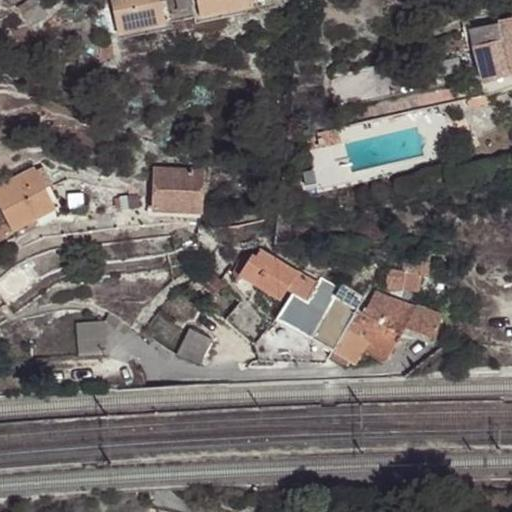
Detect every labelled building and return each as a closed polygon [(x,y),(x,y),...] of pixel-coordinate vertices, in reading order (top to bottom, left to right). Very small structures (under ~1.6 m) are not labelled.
[(34,0),(30,0),(17,10),(30,27),(46,16),(34,0)] [(165,23),(165,6),(163,0),(111,0),(117,33),(146,23),(165,23)] [(253,3),(252,0),(196,0),(199,14),(253,3)] [(506,74),(511,71),(511,17),(500,20),(502,41),(506,74)] [(469,25),(473,46),(502,41),(500,20),(469,25)] [(473,46),(474,49),(480,83),(506,74),(502,41),(473,46)] [(483,103),(482,96),(461,101),(463,108),(483,103)] [(311,153),(343,146),(339,129),(307,136),(311,153)] [(38,160),(31,165),(41,181),(48,177),(38,160)] [(0,209),(5,218),(10,227),(53,201),(41,181),(31,165),(0,183),(0,209)] [(200,170),(152,167),(151,208),(192,210),(198,210),(200,170)] [(114,196),(115,207),(126,205),(125,195),(114,196)] [(5,218),(0,222),(0,235),(10,227),(5,218)] [(252,254),(246,251),(234,269),(240,274),(252,254)] [(260,253),(257,257),(269,264),(273,257),(260,253)] [(252,254),(240,274),(280,298),(287,289),(298,272),(273,257),(269,264),(257,257),(252,254)] [(412,260),(410,271),(423,273),(424,270),(428,270),(430,258),(422,257),(421,261),(412,260)] [(373,283),(387,285),(389,268),(375,266),(373,283)] [(389,268),(387,285),(387,287),(420,291),(423,273),(410,271),(389,268)] [(201,284),(214,294),(224,279),(210,271),(201,284)] [(287,289),(292,292),(303,275),(298,272),(287,289)] [(309,335),(335,293),(303,275),(292,292),(277,315),(280,317),(272,329),(285,337),(292,325),(309,335)] [(201,284),(191,298),(204,308),(214,294),(201,284)] [(332,348),(360,308),(335,293),(309,335),(332,348)] [(365,311),(377,318),(384,303),(373,297),(365,311)] [(384,361),(405,326),(414,313),(397,306),(386,298),(384,303),(377,318),(362,347),(384,361)] [(241,302),(240,303),(226,317),(236,325),(249,337),(253,331),(261,321),(241,302)] [(350,360),(355,362),(362,347),(377,318),(365,311),(360,308),(332,348),(330,352),(337,360),(346,365),(350,360)] [(433,339),(434,339),(439,318),(415,311),(414,313),(405,326),(433,339)] [(233,330),(236,325),(226,317),(222,321),(233,330)] [(73,322),(76,356),(104,354),(101,320),(73,322)] [(271,329),(261,321),(253,331),(262,338),(271,329)] [(192,332),(181,356),(192,360),(206,366),(232,357),(227,354),(217,343),(192,332)]
